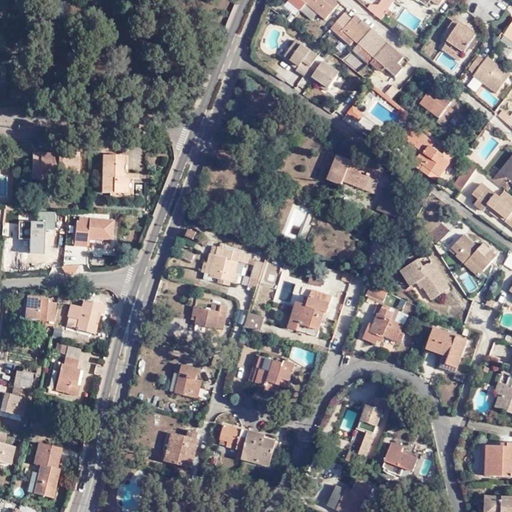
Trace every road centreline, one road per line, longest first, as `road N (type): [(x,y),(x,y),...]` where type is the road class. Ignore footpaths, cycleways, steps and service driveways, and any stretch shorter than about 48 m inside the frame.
road 1 (residential): [(273,511),(327,385),(350,372),(378,371),(406,381),(424,401),(440,440),(451,511)]
road 2 (secondary): [(151,286),(260,0)]
road 3 (secondary): [(245,0),(136,282)]
road 4 (secondary): [(136,282),(74,511)]
road 5 (secondary): [(87,511),(151,286)]
road 6 (residential): [(0,283),(136,282)]
